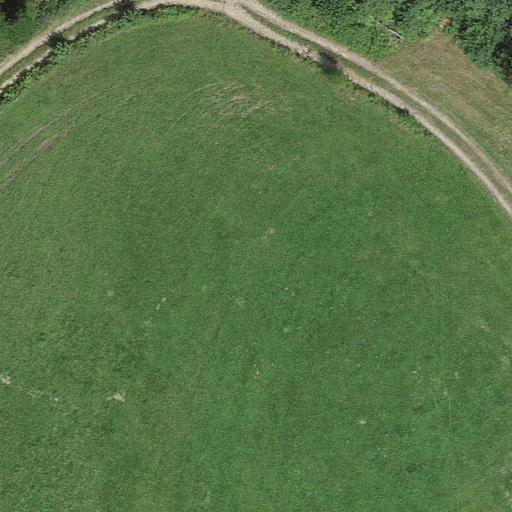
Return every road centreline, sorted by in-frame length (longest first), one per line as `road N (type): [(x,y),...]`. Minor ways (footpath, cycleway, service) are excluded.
road 1 (track): [(238,0),(430,115),(511,201)]
road 2 (track): [(0,78),(89,17),(135,0)]
